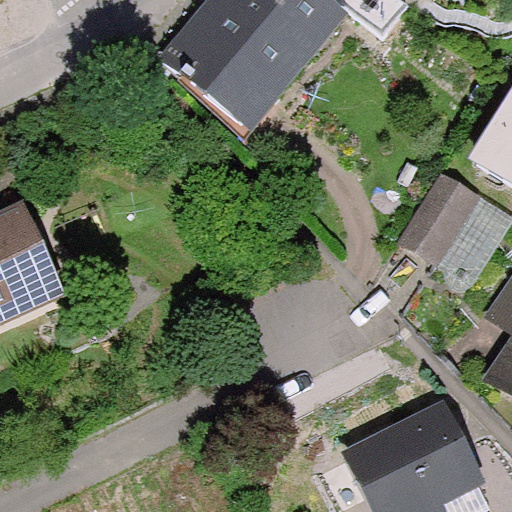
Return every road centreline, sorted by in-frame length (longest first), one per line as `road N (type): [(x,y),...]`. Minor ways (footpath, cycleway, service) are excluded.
road 1 (residential): [(0,510),(370,311)]
road 2 (residential): [(118,24),(0,80)]
